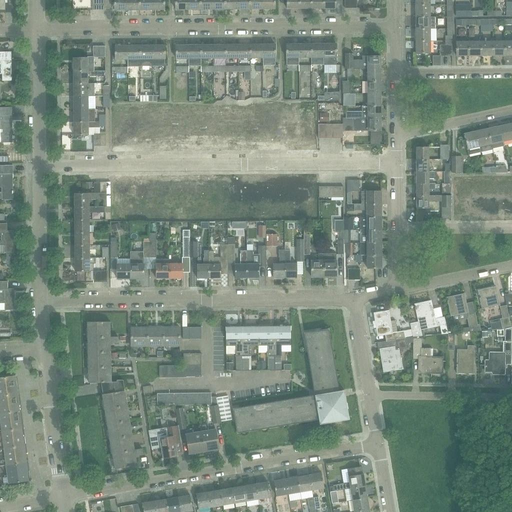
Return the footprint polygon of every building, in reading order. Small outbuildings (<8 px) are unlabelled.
[(127,10),(127,0),(114,0),(114,10),(127,10)] [(140,10),(139,0),(127,0),(127,10),(140,10)] [(152,10),(152,0),(139,0),(140,10),(152,10)] [(164,0),(152,0),(152,10),(165,10),(164,0)] [(188,10),(188,0),(175,0),(175,10),(188,10)] [(201,10),(200,0),(188,0),(188,10),(201,10)] [(213,9),(212,0),(200,0),(201,10),(213,9)] [(225,9),(225,0),(212,0),(213,9),(225,9)] [(238,9),(237,0),(225,0),(225,9),(238,9)] [(250,9),(249,0),(237,0),(238,9),(250,9)] [(263,9),(262,0),(249,0),(250,9),(263,9)] [(274,0),(262,0),(263,9),(275,9),(274,0)] [(286,0),(287,9),(300,9),(299,0),(286,0)] [(312,9),(311,0),(299,0),(300,9),(312,9)] [(311,0),(312,9),(324,9),(323,0),(311,0)] [(323,0),(324,9),(336,9),(335,0),(323,0)] [(430,17),(430,5),(415,5),(415,17),(430,17)] [(434,17),(430,17),(415,17),(415,29),(430,29),(434,29),(434,17)] [(430,41),(430,29),(415,29),(415,41),(430,41)] [(430,54),(430,41),(415,41),(416,54),(430,54)] [(504,56),(504,41),(492,42),(492,56),(504,56)] [(468,56),(468,42),(456,42),(456,56),(468,56)] [(480,56),(480,42),(468,42),(468,56),(480,56)] [(492,56),(492,42),(480,42),(480,56),(492,56)] [(324,57),(323,44),(311,45),(311,58),(311,65),(324,65),(324,57)] [(324,57),(324,65),(336,65),(336,57),(336,44),(323,44),(324,57)] [(226,58),(225,45),(213,46),(213,59),(226,58)] [(238,58),(238,45),(225,45),(226,58),(238,58)] [(250,58),(250,45),(238,45),(238,58),(250,58)] [(263,58),(263,45),(250,45),(250,58),(263,58)] [(275,45),(263,45),(263,58),(263,65),(276,65),(275,58),(275,55),(275,45)] [(299,58),(299,45),(286,45),(286,55),(286,58),(286,66),(299,66),(299,58)] [(311,58),(311,45),(299,45),(299,58),(311,58)] [(128,59),(128,46),(115,46),(115,59),(128,59)] [(140,67),(140,46),(128,46),(128,59),(128,67),(140,67)] [(152,67),(152,46),(140,46),(140,67),(152,67)] [(165,46),(152,46),(152,67),(165,67),(165,59),(165,56),(165,46)] [(189,59),(188,46),(176,46),(176,59),(189,59)] [(201,59),(201,46),(188,46),(189,59),(189,67),(201,67),(201,59)] [(213,59),(213,46),(201,46),(201,59),(213,59)] [(11,52),(0,52),(0,73),(2,74),(2,81),(11,81),(11,52)] [(363,61),(353,61),(353,70),(359,70),(359,69),(367,69),(367,70),(380,70),(380,56),(367,57),(363,57),(363,61)] [(94,57),(93,57),(87,57),(87,58),(73,58),(73,72),(105,72),(105,71),(94,71),(94,58),(94,57)] [(263,72),(263,66),(250,66),(250,72),(251,77),(257,77),(257,72),(263,72)] [(353,70),(347,70),(347,82),(350,82),(360,82),(359,70),(353,70)] [(380,82),(380,70),(367,70),(368,82),(380,82)] [(105,77),(105,72),(73,72),(73,84),(88,84),(88,77),(105,77)] [(381,94),(380,82),(368,82),(368,94),(381,94)] [(95,96),(95,84),(88,84),(73,84),(73,97),(88,97),(95,96)] [(324,94),(324,102),(340,102),(340,94),(324,94)] [(381,106),(381,94),(368,94),(368,106),(381,106)] [(88,109),(88,97),(73,97),(74,110),(88,109)] [(346,118),(354,118),(381,119),(381,106),(368,106),(362,106),(362,112),(346,112),(346,118)] [(2,108),(0,107),(0,133),(1,134),(1,143),(12,143),(12,108),(2,108)] [(95,123),(95,109),(88,109),(74,110),(74,123),(95,123)] [(381,132),(381,119),(354,118),(354,125),(354,132),(368,132),(381,132)] [(216,123),(214,123),(214,140),(216,140),(224,140),(224,122),(216,123)] [(234,122),(224,122),(224,140),(234,140),(234,122)] [(105,123),(99,123),(95,123),(74,123),(74,135),(94,135),(94,146),(100,146),(100,135),(99,126),(105,126),(105,123)] [(182,123),(171,123),(171,140),(182,140),(182,123)] [(192,123),(182,123),(182,140),(192,140),(192,123)] [(203,123),(192,123),(192,140),(203,140),(203,123)] [(212,123),(203,123),(203,140),(213,140),(214,140),(214,123),(212,123)] [(511,139),(511,126),(511,124),(500,126),(503,141),(511,139)] [(249,125),(237,125),(238,143),(249,143),(249,125)] [(260,125),(249,125),(249,143),(260,143),(260,125)] [(271,125),(260,125),(260,143),(271,142),(271,125)] [(282,125),(271,125),(271,142),(282,142),(282,125)] [(293,125),(282,125),(282,142),(293,142),(293,125)] [(304,125),(293,125),(293,142),(304,142),(304,125)] [(315,125),(304,125),(304,142),(315,142),(315,125)] [(124,126),(113,126),(113,144),(124,144),(124,126)] [(135,126),(124,126),(124,144),(135,143),(135,126)] [(146,126),(135,126),(135,143),(146,143),(146,126)] [(157,126),(146,126),(146,143),(157,143),(157,126)] [(168,126),(157,126),(157,143),(168,143),(168,126)] [(503,141),(500,126),(488,129),(492,149),(504,146),(503,141)] [(492,149),(488,129),(476,131),(481,153),(492,150),(492,149)] [(481,153),(476,131),(464,134),(469,155),(481,153)] [(448,160),(448,146),(440,146),(440,160),(448,160)] [(416,148),(416,160),(429,160),(429,148),(416,148)] [(452,173),(462,173),(462,167),(459,167),(459,157),(452,157),(452,173)] [(429,172),(429,160),(416,160),(416,172),(429,172)] [(0,165),(0,186),(2,186),(2,200),(13,200),(13,166),(0,165)] [(436,172),(429,172),(416,172),(416,185),(435,184),(429,184),(429,179),(436,179),(436,172)] [(100,194),(100,182),(94,183),(94,194),(74,194),(74,208),(89,208),(89,207),(89,200),(104,200),(104,194),(100,194)] [(111,213),(110,182),(100,182),(100,194),(104,194),(104,200),(104,207),(89,207),(89,208),(74,208),(74,221),(89,221),(89,213),(104,213),(111,213)] [(284,183),(274,183),(274,201),(285,201),(284,183)] [(295,183),(284,183),(285,201),(295,201),(295,183)] [(305,183),(295,183),(295,201),(305,201),(305,183)] [(315,183),(305,183),(305,201),(315,201),(315,183)] [(125,184),(114,184),(114,202),(125,202),(125,184)] [(136,184),(125,184),(125,202),(136,202),(136,184)] [(147,184),(136,184),(136,202),(147,202),(147,184)] [(158,184),(147,184),(147,202),(158,202),(158,184)] [(169,184),(158,184),(158,202),(170,202),(169,184)] [(435,190),(435,184),(416,185),(416,197),(441,196),(429,196),(429,190),(435,190)] [(450,184),(445,184),(442,184),(442,194),(451,194),(450,184)] [(238,185),(227,186),(228,203),(238,203),(238,185)] [(185,186),(175,186),(175,204),(185,203),(185,186)] [(195,186),(185,186),(185,203),(196,203),(195,186)] [(206,186),(195,186),(196,203),(207,203),(206,186)] [(217,186),(206,186),(207,203),(218,203),(217,186)] [(227,186),(217,186),(218,203),(228,203),(227,186)] [(361,192),(361,202),(361,204),(381,204),(381,191),(361,192)] [(441,202),(441,196),(416,197),(416,208),(429,208),(429,202),(441,202)] [(451,208),(451,196),(442,196),(442,208),(451,208)] [(510,196),(499,197),(499,215),(510,215),(510,196)] [(466,197),(455,197),(455,216),(466,216),(466,197)] [(477,197),(466,197),(466,216),(477,215),(477,197)] [(488,197),(477,197),(477,215),(488,215),(488,197)] [(499,197),(488,197),(488,215),(499,215),(499,197)] [(381,217),(381,204),(361,204),(354,204),(354,211),(367,210),(367,217),(381,217)] [(367,217),(360,217),(360,230),(382,230),(381,217),(367,217)] [(129,228),(130,221),(121,220),(121,227),(129,228)] [(89,234),(89,221),(74,221),(75,234),(89,234)] [(0,223),(0,252),(4,252),(13,252),(13,231),(7,231),(7,224),(0,223)] [(382,242),(382,230),(360,230),(360,236),(367,236),(367,242),(382,242)] [(350,243),(350,231),(344,231),(344,243),(347,243),(347,244),(352,244),(352,243),(350,243)] [(89,234),(75,234),(75,246),(90,246),(89,234)] [(277,247),(277,235),(267,235),(267,247),(277,247)] [(382,255),(382,242),(367,242),(360,243),(360,255),(360,256),(361,256),(367,256),(382,255)] [(227,263),(227,245),(220,245),(220,258),(214,258),(214,251),(209,251),(208,251),(208,278),(221,278),(221,263),(227,263)] [(90,258),(90,246),(75,246),(75,259),(96,259),(96,258),(90,258)] [(258,247),(258,254),(253,254),(253,251),(246,251),(247,278),(259,278),(259,267),(266,267),(266,247),(258,247)] [(273,264),(273,278),(285,278),(284,251),(285,251),(285,250),(279,250),(279,258),(279,264),(273,264)] [(208,278),(208,251),(204,251),(204,258),(203,258),(203,265),(197,265),(197,278),(208,278)] [(247,278),(246,251),(240,251),(241,253),(240,253),(240,255),(240,265),(235,265),(235,278),(247,278)] [(289,251),(285,251),(284,251),(285,278),(297,278),(297,265),(289,265),(289,251)] [(323,277),(323,262),(323,254),(318,254),(318,262),(311,262),(311,277),(323,277)] [(336,254),(323,254),(323,262),(323,277),(336,277),(336,267),(336,262),(336,254)] [(382,269),(382,255),(367,256),(367,269),(382,269)] [(96,259),(75,259),(75,271),(93,271),(93,264),(96,264),(96,259)] [(156,260),(156,269),(156,279),(169,279),(169,264),(169,259),(156,260)] [(130,260),(130,265),(130,279),(144,279),(143,264),(138,264),(138,260),(130,260)] [(182,279),(182,264),(169,264),(169,279),(182,279)] [(130,279),(130,265),(117,265),(117,279),(130,279)] [(0,281),(0,310),(6,310),(14,310),(14,289),(7,289),(7,282),(3,282),(0,281)] [(478,291),(480,301),(482,309),(500,306),(496,287),(478,291)] [(464,294),(447,298),(451,317),(453,316),(454,321),(466,318),(469,328),(460,329),(460,332),(481,331),(479,324),(477,325),(475,313),(469,315),(464,294)] [(376,301),(378,308),(392,305),(391,298),(376,301)] [(410,324),(413,337),(419,336),(419,337),(422,336),(421,330),(440,326),(442,334),(448,334),(448,333),(447,330),(444,318),(435,320),(431,301),(415,305),(418,322),(410,324)] [(507,306),(500,307),(502,319),(500,319),(501,322),(502,330),(505,329),(511,328),(507,306)] [(385,335),(386,342),(405,339),(404,331),(398,333),(396,321),(390,322),(389,311),(374,314),(377,328),(376,328),(378,336),(385,335)] [(400,319),(400,327),(408,327),(408,319),(400,319)] [(103,395),(102,395),(115,469),(137,466),(137,465),(134,466),(121,392),(125,391),(123,380),(117,380),(117,382),(108,382),(107,322),(110,322),(87,322),(89,383),(101,383),(103,395)] [(242,327),(226,327),(226,346),(235,346),(235,357),(242,357),(242,327)] [(258,327),(242,327),(242,357),(249,356),(249,346),(258,346),(258,327)] [(274,327),(258,327),(258,346),(267,346),(268,356),(275,356),(274,327)] [(291,327),(274,327),(275,356),(282,356),(281,346),(291,346),(291,327)] [(147,346),(147,328),(131,328),(131,346),(147,346)] [(163,328),(147,328),(147,346),(164,346),(163,328)] [(180,328),(163,328),(164,346),(180,346),(180,328)] [(485,361),(485,372),(492,372),(492,374),(505,374),(505,369),(505,364),(511,364),(511,362),(511,352),(511,346),(511,338),(511,328),(505,329),(505,342),(503,342),(503,353),(490,353),(489,361),(485,361)] [(314,395),(314,396),(315,396),(315,398),(237,412),(237,409),(237,408),(233,409),(235,424),(238,423),(239,430),(248,428),(248,432),(261,430),(260,426),(267,425),(268,428),(281,426),(280,423),(287,422),(288,425),(300,423),(300,419),(307,418),(307,422),(319,420),(320,425),(349,420),(345,397),(344,390),(342,391),(339,391),(337,380),(334,380),(333,373),(336,373),(334,360),(330,361),(329,354),(333,353),(331,340),(327,341),(326,333),(319,334),(319,331),(304,333),(305,337),(306,337),(308,336),(318,395),(315,395),(314,395)] [(419,336),(413,337),(413,343),(413,359),(419,359),(419,368),(419,367),(424,367),(424,373),(441,373),(442,358),(429,358),(429,350),(430,350),(430,349),(426,349),(424,349),(421,349),(421,340),(421,339),(419,339),(419,337),(419,336)] [(405,339),(386,342),(387,349),(380,350),(381,350),(383,364),(382,364),(384,372),(402,369),(399,350),(407,349),(406,345),(413,343),(413,337),(405,339)] [(457,350),(457,364),(457,374),(473,374),(474,347),(468,347),(468,351),(457,350)] [(0,396),(17,394),(15,376),(0,378),(0,396)] [(142,387),(144,398),(153,396),(151,386),(142,387)] [(0,414),(19,412),(17,394),(0,396),(0,414)] [(220,423),(218,406),(211,407),(213,424),(220,423)] [(176,410),(179,429),(186,428),(183,409),(176,410)] [(0,432),(22,430),(19,412),(0,414),(0,432)] [(160,439),(150,440),(152,448),(161,447),(162,449),(163,459),(177,456),(177,455),(175,444),(181,443),(179,433),(178,426),(166,428),(168,437),(160,439)] [(208,431),(201,432),(204,452),(219,449),(215,429),(215,426),(208,427),(208,431)] [(204,452),(201,432),(193,433),(192,429),(185,430),(186,434),(189,454),(204,452)] [(0,449),(4,449),(24,447),(22,430),(0,432),(0,449)] [(0,466),(6,466),(26,463),(24,447),(4,449),(0,449),(0,466)] [(26,463),(6,466),(7,475),(1,475),(2,478),(0,477),(0,484),(28,481),(26,463)] [(363,474),(362,467),(348,469),(348,470),(341,471),(342,476),(349,475),(349,476),(348,477),(349,483),(343,484),(343,485),(329,487),(330,492),(336,491),(350,489),(365,486),(363,474)] [(322,473),(309,475),(312,490),(324,488),(322,473)] [(312,490),(309,475),(297,477),(300,492),(312,490)] [(300,492),(297,477),(286,479),(288,494),(300,492)] [(288,494),(286,479),(273,481),(276,496),(288,494)] [(268,482),(255,485),(258,499),(259,503),(271,501),(270,497),(269,492),(268,482)] [(258,499),(255,485),(244,487),(246,501),(258,499)] [(367,498),(365,486),(350,489),(351,494),(352,501),(367,498)] [(246,501),(244,487),(232,489),(234,503),(246,501)] [(234,503),(232,489),(220,491),(222,505),(234,503)] [(222,505),(220,491),(208,493),(211,507),(222,505)] [(211,507),(208,493),(196,495),(198,504),(198,509),(211,507)] [(190,496),(178,498),(180,511),(186,511),(187,511),(192,510),(192,505),(190,496)] [(180,511),(178,498),(166,500),(168,511),(180,511)] [(356,511),(369,510),(367,498),(352,501),(354,511),(356,511)] [(168,511),(166,500),(154,502),(156,511),(168,511)] [(156,511),(154,502),(142,504),(143,511),(156,511)]
